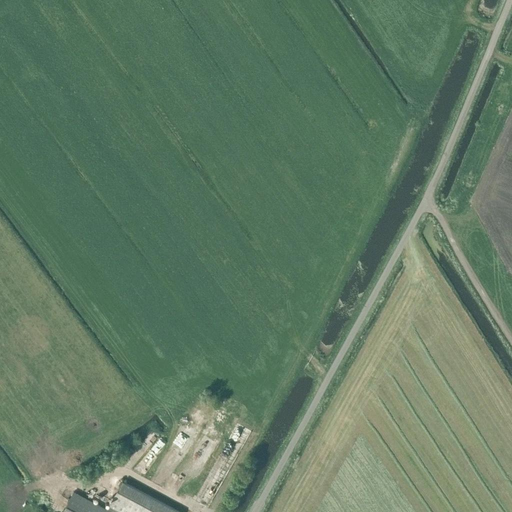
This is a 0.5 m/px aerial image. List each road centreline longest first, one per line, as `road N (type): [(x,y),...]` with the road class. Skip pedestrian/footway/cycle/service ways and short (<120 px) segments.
road 1 (unclassified): [(257,511),(425,206)]
road 2 (unclassified): [(425,206),(511,0)]
road 3 (unclassified): [(511,337),(425,206)]
